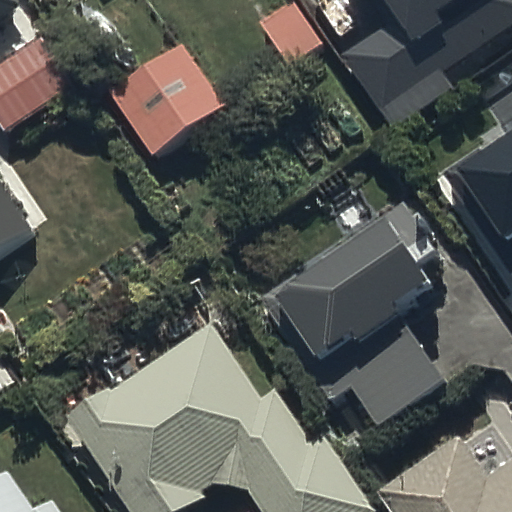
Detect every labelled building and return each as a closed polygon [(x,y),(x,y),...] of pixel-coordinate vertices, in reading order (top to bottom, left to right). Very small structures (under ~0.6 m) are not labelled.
[(0,0),(0,35),(30,14),(19,0),(0,0)] [(511,0),(367,0),(374,9),(385,2),(402,26),(349,62),(402,139),(486,81),(476,67),(511,41),(511,0)] [(294,6),(261,30),(305,89),(338,65),(294,6)] [(85,93),(51,40),(0,73),(0,125),(10,141),(85,93)] [(229,113),(186,52),(114,103),(157,164),(229,113)] [(511,131),(509,134),(511,138),(511,160),(494,173),(480,153),(444,178),(511,275),(511,131)] [(0,182),(0,260),(37,236),(0,182)] [(448,264),(411,211),(267,311),(336,410),(355,397),(383,437),(452,389),(413,332),(446,309),(425,280),(448,264)] [(219,326),(69,424),(131,511),(202,511),(210,507),(206,501),(218,493),(251,500),(258,511),(376,511),(327,437),(316,445),(283,395),(270,404),(219,326)] [(466,445),(383,497),(393,511),(511,511),(511,473),(493,486),(466,445)] [(49,511),(37,511),(22,491),(10,499),(0,484),(0,511),(62,511),(58,506),(49,511)]
